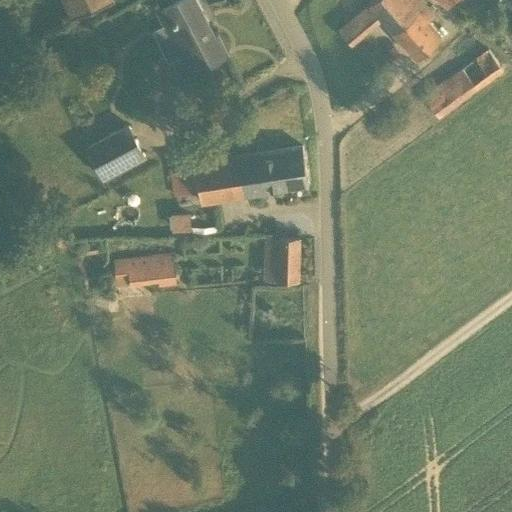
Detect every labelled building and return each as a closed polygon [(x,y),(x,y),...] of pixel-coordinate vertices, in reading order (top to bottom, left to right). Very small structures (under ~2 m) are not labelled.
[(115,3),(113,0),(65,0),(73,19),(115,3)] [(218,35),(215,36),(195,0),(180,0),(158,12),(189,73),(209,62),(227,53),(218,35)] [(372,0),(369,3),(395,33),(425,7),(419,0),(372,0)] [(437,0),(449,8),(455,0),(437,0)] [(417,59),(441,38),(425,19),(431,14),(425,7),(395,33),(417,59)] [(438,116),(503,69),(489,49),(424,97),(438,116)] [(88,147),(104,177),(146,156),(130,126),(88,147)] [(204,204),(309,184),(303,146),(229,158),(229,160),(198,165),(201,189),(204,204)] [(190,209),(171,210),(172,228),(192,227),(190,209)] [(299,279),(300,238),(280,237),(279,279),(299,279)] [(177,279),(174,252),(114,259),(116,272),(129,271),(131,284),(160,281),(177,279)]
